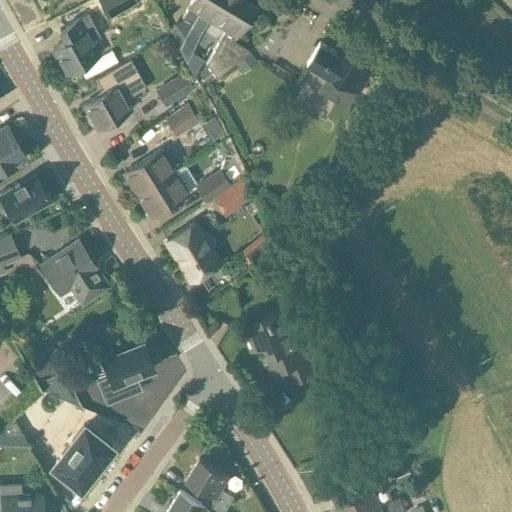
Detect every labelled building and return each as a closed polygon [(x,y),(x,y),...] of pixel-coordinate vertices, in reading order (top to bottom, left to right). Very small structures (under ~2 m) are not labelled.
[(99,0),(109,18),(138,3),(136,0),(99,0)] [(192,0),(186,10),(182,17),(194,23),(198,17),(200,13),(212,20),(224,0),(192,0)] [(217,43),(206,62),(216,74),(249,49),(234,40),(235,39),(236,39),(250,15),(255,7),(247,2),(248,0),(224,0),(212,20),(226,28),(223,32),(217,43)] [(66,42),(53,49),(59,60),(57,62),(60,67),(63,67),(66,73),(100,55),(94,44),(100,35),(89,14),(60,30),(66,42)] [(191,28),(180,46),(186,58),(202,29),(194,23),(191,28)] [(321,40),(308,62),(329,75),(319,90),(348,107),(357,92),(359,93),(375,67),(364,60),(346,49),(344,48),(341,53),(321,40)] [(159,42),(150,47),(155,56),(163,51),(159,42)] [(193,48),(187,59),(198,65),(204,55),(193,48)] [(251,51),(238,61),(246,72),(259,62),(251,51)] [(105,93),(84,104),(90,114),(88,117),(92,123),(95,123),(98,129),(132,110),(126,99),(147,87),(132,60),(98,79),(105,93)] [(157,87),(166,105),(195,88),(185,71),(157,87)] [(166,117),(176,135),(199,121),(188,103),(166,117)] [(0,169),(23,155),(16,143),(14,144),(11,139),(13,138),(5,126),(0,129),(0,169)] [(139,192),(174,170),(160,148),(125,171),(139,192)] [(222,168),(196,184),(205,199),(230,183),(243,175),(233,160),(225,160),(222,168)] [(188,192),(174,170),(139,192),(153,214),(188,192)] [(11,188),(0,194),(0,195),(14,219),(50,198),(45,189),(46,189),(43,185),(43,186),(35,174),(23,181),(22,179),(10,185),(11,188)] [(215,198),(225,215),(245,202),(235,186),(215,198)] [(195,221),(168,238),(193,279),(220,262),(212,249),(216,247),(217,241),(215,236),(212,233),(207,232),(203,234),(195,221)] [(0,236),(0,265),(19,257),(9,233),(0,236)] [(97,268),(78,240),(40,265),(60,294),(71,286),(82,302),(108,284),(97,269),(97,268)] [(250,265),(265,256),(258,243),(242,252),(250,265)] [(306,353),(302,355),(282,307),(264,315),(267,320),(243,330),(252,350),(264,345),(276,373),(287,368),(293,382),(314,373),(306,353)] [(142,339),(101,356),(108,375),(96,380),(106,404),(134,392),(128,378),(154,367),(149,355),(152,353),(147,340),(144,342),(142,339)] [(44,352),(28,361),(37,378),(53,369),(44,352)] [(64,371),(39,384),(42,391),(82,407),(64,371)] [(84,425),(52,466),(80,488),(93,472),(94,473),(95,471),(99,465),(101,464),(100,463),(112,447),(84,425)] [(230,478),(200,460),(187,481),(209,494),(202,505),(210,509),(214,511),(225,511),(234,498),(222,490),(230,478)] [(409,466),(394,472),(398,482),(413,476),(409,466)] [(20,481),(0,481),(0,507),(2,507),(2,511),(42,511),(41,493),(21,494),(20,481)] [(214,511),(210,509),(202,505),(180,491),(167,511),(214,511)] [(382,511),(374,491),(336,507),(337,511),(382,511)] [(391,509),(403,504),(400,496),(387,501),(391,509)]
